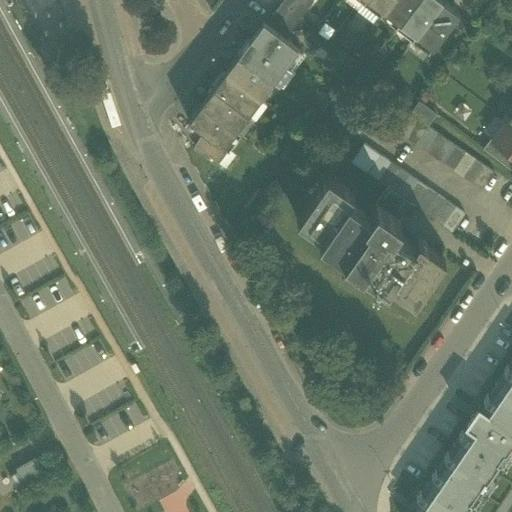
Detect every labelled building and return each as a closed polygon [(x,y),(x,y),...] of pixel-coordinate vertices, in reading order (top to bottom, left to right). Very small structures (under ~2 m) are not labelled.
[(312,0),(282,0),(266,23),(284,37),(290,29),(298,19),(305,10),(313,0),(312,0)] [(378,15),(389,0),(363,0),(362,2),(378,15)] [(395,27),(415,0),(389,0),(378,15),(395,27)] [(411,40),(441,0),(415,0),(395,27),(411,40)] [(430,49),(458,12),(441,0),(411,40),(428,52),(430,49)] [(315,17),(305,10),(298,19),(306,25),(308,27),(315,17)] [(300,37),(308,27),(306,25),(298,19),(290,29),(300,37)] [(284,37),(266,23),(262,21),(250,38),(289,68),(302,51),(284,37)] [(321,23),(315,32),(324,38),(330,29),(321,23)] [(342,28),(334,38),(348,48),(356,38),(342,28)] [(289,68),(250,38),(237,54),(277,84),(289,68)] [(277,84),(237,54),(225,70),(265,100),(277,84)] [(265,100),(225,70),(212,87),(253,117),(265,100)] [(253,117),(212,87),(200,103),(240,133),(253,117)] [(418,100),(409,113),(427,125),(436,113),(418,100)] [(240,133),(200,103),(188,120),(203,132),(227,149),(240,133)] [(511,126),(511,105),(502,119),(505,121),(511,126)] [(493,172),(427,125),(409,113),(396,131),(480,190),(493,172)] [(511,126),(505,121),(491,139),(490,140),(511,156),(511,126)] [(227,149),(203,132),(194,145),(217,162),(227,149)] [(511,170),(511,168),(511,156),(490,140),(491,139),(490,138),(482,148),(511,170)] [(350,162),(451,231),(464,213),(363,143),(350,162)] [(348,198),(352,192),(326,173),(296,216),(320,234),(346,197),(348,198)] [(338,254),(367,212),(348,198),(346,197),(320,234),(317,238),(338,254)] [(393,230),(399,219),(375,202),(367,212),(338,254),(341,256),(338,260),(356,273),(360,268),(363,271),(393,230)] [(412,243),(393,230),(363,271),(385,286),(388,282),(414,245),(412,243)] [(414,245),(388,282),(413,299),(443,255),(417,237),(412,243),(414,245)] [(63,378),(111,359),(103,339),(55,357),(63,378)] [(466,424),(405,511),(464,511),(506,452),(511,456),(511,358),(479,406),(477,405),(464,423),(466,424)] [(18,488),(44,470),(34,455),(7,472),(18,488)]
